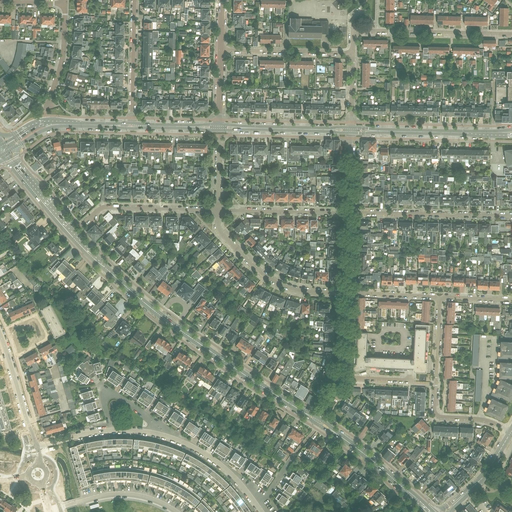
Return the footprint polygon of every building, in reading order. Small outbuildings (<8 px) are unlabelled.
[(493,6),(495,4),(498,0),(497,0),(490,0),(489,3),(491,5),(488,9),(491,11),(491,10),(493,8),(494,6),(493,6)] [(91,21),(91,16),(83,16),(83,18),(83,19),(75,19),(75,20),(75,24),(83,24),(83,21),(91,21)] [(316,21),(312,21),(312,19),(300,19),(290,18),(290,26),(288,26),(288,37),(321,38),(321,34),(328,34),(328,21),(321,21),(316,21)] [(242,20),(233,20),(233,24),(234,24),(234,27),(243,27),(244,27),(244,29),(251,29),(251,27),(247,26),(247,24),(246,24),(246,20),(242,20)] [(14,26),(14,40),(24,40),(24,37),(20,37),(20,31),(18,31),(18,26),(14,26)] [(85,46),(88,46),(88,41),(82,41),(82,38),(73,38),(73,41),(74,41),(74,43),(82,43),(82,46),(85,46)] [(53,48),(45,47),(45,46),(39,45),(39,49),(41,49),(41,52),(53,54),(54,49),(53,49),(53,48)] [(81,56),(81,52),(73,51),(72,58),(81,59),(81,60),(83,61),(86,61),(89,61),(89,60),(87,58),(86,57),(82,57),(82,56),(81,56)] [(49,68),(42,66),(43,62),(37,60),(35,66),(37,67),(37,70),(48,74),(49,69),(49,68)] [(81,68),(78,67),(70,65),(69,71),(75,72),(80,73),(79,75),(82,76),(88,77),(89,74),(83,73),(83,72),(80,72),(81,71),(80,71),(81,68)] [(12,66),(10,68),(6,72),(7,74),(10,77),(16,71),(17,68),(12,66)] [(46,78),(48,74),(37,70),(36,73),(33,72),(32,74),(29,73),(28,76),(31,78),(37,80),(38,76),(45,79),(45,78),(46,78)] [(79,75),(79,76),(68,73),(68,76),(67,75),(66,78),(67,78),(67,79),(75,81),(76,78),(85,80),(85,78),(82,77),(82,76),(79,75)] [(9,78),(10,77),(7,74),(0,78),(0,84),(0,85),(4,82),(9,78)] [(511,86),(511,78),(497,79),(497,87),(511,86)] [(74,85),(75,81),(67,79),(65,84),(67,85),(67,86),(77,89),(78,87),(74,85)] [(37,94),(40,88),(38,87),(39,85),(34,82),(33,84),(27,81),(26,83),(29,85),(28,88),(37,94)] [(511,86),(497,87),(496,102),(502,102),(511,102),(511,86)] [(29,94),(26,92),(20,87),(19,89),(23,93),(21,95),(22,96),(19,100),(23,102),(22,103),(27,107),(28,106),(29,107),(31,104),(30,104),(33,100),(28,96),(29,94)] [(68,102),(73,98),(72,96),(72,95),(73,91),(67,90),(66,93),(64,95),(66,99),(68,102)] [(100,101),(100,96),(100,92),(97,92),(97,96),(97,101),(91,101),(91,108),(100,108),(100,101)] [(87,98),(86,98),(86,93),(83,93),(83,98),(82,98),(82,99),(83,99),(83,106),(86,106),(86,108),(91,108),(91,101),(91,98),(87,98)] [(108,103),(108,95),(105,95),(105,100),(104,100),(104,101),(100,101),(100,108),(100,109),(103,109),(103,108),(108,108),(108,103)] [(311,101),(306,101),(306,96),(303,96),(303,99),(303,104),(305,104),(305,113),(306,113),(306,114),(309,114),(309,113),(311,113),(311,104),(311,101)] [(266,100),(266,103),(263,103),(264,97),(261,97),(260,103),(261,103),(261,112),(263,112),(263,113),(266,113),(266,112),(267,112),(267,106),(269,106),(269,100),(266,100)] [(76,106),(80,106),(80,99),(75,99),(75,100),(73,98),(68,102),(70,105),(71,104),(74,108),(76,106)] [(277,112),(277,104),(272,104),(272,100),(269,100),(269,106),(271,106),(271,112),(272,112),(272,113),(275,113),(275,112),(277,112)] [(511,102),(502,102),(502,104),(502,121),(504,121),(504,122),(511,122),(511,102)] [(7,116),(15,111),(12,108),(15,106),(13,104),(4,111),(6,113),(5,113),(7,116)] [(386,114),(386,112),(390,112),(390,105),(386,104),(386,106),(380,106),(380,114),(382,114),(382,115),(385,115),(385,114),(386,114)] [(18,117),(21,114),(21,113),(18,108),(15,111),(7,116),(11,122),(13,120),(14,120),(18,117)] [(326,160),(326,155),(326,152),(326,149),(332,149),(332,140),(326,140),(326,144),(325,144),(325,149),(324,149),(324,160),(326,160)] [(88,142),(85,142),(85,141),(84,141),(83,141),(82,141),(82,142),(81,142),(81,151),(78,151),(78,156),(81,156),(81,157),(84,157),(84,151),(87,151),(88,142)] [(377,141),(369,141),(369,156),(368,158),(373,158),(374,155),(375,153),(374,153),(374,152),(377,152),(377,141)] [(57,153),(58,156),(62,155),(59,142),(53,143),(55,149),(56,148),(56,150),(57,153)] [(175,157),(183,157),(183,152),(183,144),(183,143),(180,143),(180,144),(177,144),(177,147),(175,147),(175,157)] [(230,149),(231,149),(230,154),(234,154),(234,160),(233,160),(233,164),(238,164),(238,154),(237,154),(237,145),(233,145),(230,145),(230,149)] [(277,155),(278,146),(274,145),(274,146),(271,146),(271,153),(268,153),(268,162),(270,162),(270,160),(274,160),(274,158),(277,158),(277,155)] [(320,146),(320,145),(317,145),(317,146),(314,146),(314,147),(314,156),(323,156),(323,152),(320,152),(320,146)] [(287,153),(284,153),(283,153),(283,146),(281,146),(278,146),(277,155),(281,155),(281,161),(284,161),(284,162),(287,162),(287,153)] [(297,161),(297,147),(294,147),(294,146),(291,146),(291,147),(291,152),(288,152),(288,160),(291,160),(291,157),(294,157),(294,162),(297,162),(297,161)] [(44,152),(44,153),(41,150),(37,153),(37,152),(34,155),(34,156),(34,157),(35,158),(36,159),(36,158),(38,161),(39,160),(46,154),(44,152)] [(47,157),(47,156),(46,154),(39,160),(39,161),(38,162),(40,165),(41,163),(42,164),(48,159),(47,157)] [(49,173),(53,170),(55,168),(53,165),(56,162),(54,160),(44,168),(47,171),(47,172),(47,173),(48,173),(49,173)] [(373,168),(373,167),(378,167),(378,165),(368,164),(368,161),(365,161),(362,161),(362,164),(362,165),(361,165),(361,172),(368,172),(368,168),(373,168)] [(314,170),(314,173),(316,173),(317,173),(320,169),(323,165),(324,164),(314,164),(314,165),(314,170)] [(57,183),(61,180),(64,178),(61,175),(64,172),(62,170),(52,177),(55,181),(54,181),(56,183),(57,183)] [(62,191),(69,185),(67,182),(71,178),(69,176),(64,181),(59,185),(60,187),(59,188),(62,191)] [(76,184),(74,185),(72,182),(69,185),(62,191),(64,194),(65,193),(67,195),(72,190),(72,191),(78,186),(76,184)] [(201,189),(204,186),(203,185),(203,182),(196,182),(196,185),(193,185),(192,186),(194,188),(199,192),(201,190),(201,189)] [(240,183),(233,183),(233,186),(232,187),(234,190),(236,193),(241,189),(240,187),(240,186),(240,183)] [(0,193),(2,196),(5,194),(10,190),(6,184),(0,189),(2,190),(0,191),(0,193)] [(325,195),(330,195),(339,196),(339,190),(335,190),(335,189),(329,189),(329,186),(325,186),(325,195)] [(72,202),(79,196),(77,193),(80,190),(79,188),(73,192),(74,192),(69,197),(70,199),(69,199),(72,202)] [(196,194),(199,192),(194,188),(192,190),(192,189),(189,189),(188,196),(192,196),(193,197),(195,194),(196,194)] [(242,198),(243,197),(246,197),(246,189),(243,189),(242,190),(241,189),(236,193),(239,195),(240,195),(242,198)] [(0,204),(2,203),(3,205),(9,201),(11,205),(20,199),(20,198),(19,196),(18,196),(16,193),(11,196),(10,194),(0,201),(0,204)] [(79,196),(72,202),(75,205),(75,204),(76,206),(82,202),(88,197),(86,195),(84,196),(82,194),(79,196)] [(91,206),(87,201),(86,200),(84,202),(85,203),(78,208),(80,210),(80,211),(83,214),(86,211),(85,211),(88,208),(88,209),(91,206)] [(33,221),(32,219),(34,217),(26,208),(27,207),(23,203),(10,213),(15,219),(21,214),(27,221),(26,221),(25,223),(25,224),(27,227),(33,221)] [(132,224),(132,222),(132,217),(132,216),(128,216),(126,216),(125,225),(124,225),(122,227),(126,231),(128,228),(128,224),(132,224)] [(138,229),(138,227),(142,227),(142,225),(142,216),(139,216),(139,217),(136,217),(136,222),(136,226),(136,227),(134,227),(133,231),(133,234),(136,234),(136,232),(138,232),(138,229)] [(189,225),(192,221),(190,219),(188,219),(188,218),(183,218),(183,221),(182,221),(182,225),(186,225),(186,227),(185,228),(185,232),(185,233),(185,231),(187,229),(188,227),(189,225)] [(260,221),(260,219),(250,219),(250,220),(245,220),(249,230),(253,230),(253,226),(260,226),(260,224),(260,221)] [(247,233),(249,230),(245,220),(242,223),(241,222),(234,229),(236,230),(235,231),(237,233),(238,232),(239,234),(244,229),(247,233)] [(193,232),(198,227),(192,221),(189,225),(188,227),(187,229),(185,231),(185,233),(186,233),(190,230),(193,232)] [(35,225),(26,233),(27,233),(30,237),(28,238),(32,243),(29,245),(33,250),(38,246),(40,244),(45,240),(46,240),(44,238),(48,235),(47,234),(47,233),(47,232),(46,231),(45,230),(44,230),(44,229),(40,232),(38,231),(39,231),(35,225)] [(101,225),(99,227),(96,225),(95,226),(94,226),(88,232),(87,233),(89,235),(92,232),(95,234),(103,227),(101,225)] [(117,237),(115,234),(113,232),(117,227),(117,226),(115,225),(113,227),(108,232),(109,231),(111,233),(104,240),(109,245),(117,237)] [(104,228),(103,227),(95,234),(92,232),(89,235),(94,241),(104,231),(103,230),(104,228)] [(328,229),(321,229),(318,228),(317,233),(321,233),(321,232),(324,232),(324,231),(326,231),(326,234),(330,234),(330,237),(332,237),(338,237),(338,231),(328,230),(328,229)] [(200,242),(206,235),(203,233),(201,231),(190,242),(192,244),(195,241),(197,244),(200,242)] [(199,248),(201,250),(210,241),(208,239),(209,238),(206,235),(200,242),(202,244),(199,248)] [(121,242),(119,243),(118,245),(115,248),(121,255),(124,251),(126,249),(129,246),(125,241),(127,239),(124,236),(119,240),(121,242)] [(251,246),(255,243),(255,242),(252,239),(253,239),(250,236),(246,241),(251,246)] [(262,248),(259,245),(266,238),(263,237),(261,239),(257,243),(258,244),(253,248),(255,250),(254,250),(257,253),(262,248)] [(57,249),(52,242),(45,248),(48,252),(50,250),(52,253),(53,253),(55,255),(60,250),(59,248),(57,249)] [(210,253),(213,251),(217,247),(216,247),(216,246),(215,244),(214,245),(212,243),(202,252),(204,254),(208,251),(210,253)] [(138,259),(142,255),(143,253),(140,251),(138,254),(133,250),(136,247),(134,245),(130,249),(128,251),(130,253),(125,258),(130,263),(134,259),(136,261),(138,259)] [(264,256),(272,247),(270,245),(267,248),(264,245),(262,248),(257,253),(259,256),(259,255),(261,257),(263,255),(264,256)] [(275,254),(272,251),(274,249),(272,247),(264,256),(265,257),(264,259),(266,260),(265,261),(268,263),(275,255),(275,254)] [(217,259),(219,257),(222,254),(222,253),(223,253),(221,251),(220,251),(219,250),(215,253),(213,255),(213,254),(209,258),(211,260),(213,258),(215,260),(217,259)] [(287,259),(286,259),(288,255),(286,254),(282,263),(279,261),(275,268),(278,270),(278,269),(281,270),(287,259)] [(149,261),(145,265),(141,261),(145,258),(142,255),(138,259),(136,261),(138,262),(133,267),(140,272),(143,268),(146,271),(152,264),(149,261)] [(281,255),(279,257),(275,255),(268,263),(271,265),(273,266),(277,261),(279,261),(282,256),(281,255)] [(216,272),(229,260),(227,259),(228,258),(226,256),(225,256),(224,256),(217,263),(219,265),(217,267),(217,268),(214,270),(216,272)] [(285,274),(287,269),(289,266),(286,265),(289,260),(287,259),(281,270),(283,272),(282,272),(285,274)] [(293,276),(298,261),(298,260),(296,259),(293,268),(290,267),(288,275),(291,276),(291,275),(293,276)] [(61,273),(70,264),(65,260),(61,263),(58,261),(50,270),(54,273),(57,269),(61,273)] [(223,274),(227,270),(229,268),(233,264),(232,264),(233,263),(231,261),(230,262),(229,260),(216,272),(218,274),(221,271),(223,274)] [(65,284),(74,274),(72,272),(74,269),(70,264),(61,273),(59,276),(63,280),(62,281),(65,284)] [(148,279),(151,282),(156,277),(160,280),(160,279),(167,271),(168,270),(168,266),(166,264),(163,267),(164,269),(160,274),(158,272),(158,271),(153,267),(144,277),(147,280),(148,279)] [(504,265),(503,275),(510,275),(510,283),(511,283),(511,271),(511,265),(504,264),(504,265)] [(225,283),(238,270),(236,268),(237,268),(235,266),(234,266),(228,272),(230,274),(223,281),(225,283)] [(188,273),(191,275),(196,270),(194,267),(188,273)] [(196,270),(191,275),(194,278),(196,277),(198,280),(202,276),(196,270)] [(236,280),(239,278),(242,274),(242,273),(240,271),(240,272),(238,270),(225,283),(223,284),(225,286),(230,281),(234,278),(236,280)] [(162,292),(167,285),(165,283),(167,280),(166,279),(167,278),(165,276),(169,272),(167,271),(160,279),(163,281),(157,288),(162,292)] [(77,286),(85,277),(80,272),(77,276),(74,274),(65,284),(69,287),(73,282),(77,286)] [(243,286),(245,283),(248,280),(248,279),(246,277),(243,275),(237,282),(234,285),(236,286),(238,284),(239,284),(240,283),(243,286)] [(368,278),(370,279),(370,280),(378,280),(377,282),(381,282),(381,280),(381,276),(379,276),(373,276),(371,276),(367,275),(367,277),(359,276),(359,278),(358,278),(358,279),(357,279),(357,282),(358,282),(358,283),(362,283),(362,284),(366,284),(366,283),(367,280),(368,280),(368,278)] [(80,297),(89,288),(87,285),(90,282),(85,277),(77,286),(81,290),(77,294),(80,297)] [(0,290),(8,285),(11,283),(10,281),(0,286),(0,290)] [(249,291),(251,289),(255,285),(254,284),(255,284),(252,282),(249,281),(245,286),(243,289),(242,288),(240,292),(243,295),(247,290),(249,291)] [(0,297),(4,295),(2,292),(9,287),(11,283),(8,285),(0,290),(0,297)] [(170,287),(167,285),(162,292),(167,295),(170,292),(172,288),(175,291),(179,287),(174,283),(173,285),(172,284),(170,287)] [(184,283),(180,289),(177,293),(177,294),(177,295),(179,296),(180,296),(180,295),(183,298),(182,298),(182,299),(184,300),(185,300),(186,300),(188,297),(192,293),(193,291),(194,290),(184,283)] [(91,301),(99,292),(94,287),(91,290),(89,288),(80,297),(83,301),(87,297),(91,301)] [(258,299),(261,295),(263,291),(262,290),(262,289),(260,287),(259,288),(258,290),(256,289),(252,297),(252,296),(250,299),(252,300),(254,298),(254,299),(256,297),(258,299)] [(201,313),(206,307),(207,305),(204,303),(206,300),(204,298),(209,290),(207,288),(201,297),(202,298),(195,309),(194,309),(194,310),(194,311),(195,311),(195,312),(196,312),(197,312),(198,312),(198,311),(201,313)] [(267,302),(268,299),(271,294),(270,294),(268,292),(267,293),(265,291),(262,297),(261,296),(257,304),(259,306),(262,301),(263,301),(263,300),(267,302)] [(94,312),(103,303),(100,300),(104,296),(99,292),(91,301),(95,304),(90,309),(94,312)] [(274,310),(279,298),(276,297),(276,296),(274,295),(274,296),(273,296),(270,303),(273,305),(273,306),(272,309),(274,310)] [(216,311),(217,309),(223,300),(220,298),(215,307),(209,303),(207,305),(206,307),(201,313),(204,315),(204,316),(204,317),(204,318),(205,319),(206,319),(207,319),(208,318),(214,310),(216,311)] [(279,298),(274,310),(276,311),(277,307),(277,308),(278,306),(281,308),(284,300),(284,299),(282,298),(281,299),(279,298)] [(25,303),(26,305),(29,312),(36,310),(34,306),(35,305),(33,300),(25,303)] [(291,314),(292,311),(294,301),(290,300),(290,301),(287,301),(286,305),(285,311),(283,310),(282,313),(287,314),(287,313),(291,314)] [(298,314),(300,309),(301,304),(298,303),(298,302),(294,301),(292,311),(296,312),(295,316),(299,317),(300,317),(300,313),(300,315),(298,314)] [(105,315),(113,307),(108,302),(105,305),(103,303),(94,312),(97,316),(101,312),(105,315)] [(328,312),(328,311),(328,309),(331,308),(331,305),(329,304),(319,303),(319,302),(315,302),(315,311),(328,312)] [(308,313),(309,309),(309,304),(308,304),(308,303),(305,303),(305,304),(302,304),(302,309),(301,309),(301,313),(300,313),(300,317),(304,318),(304,312),(308,313)] [(48,323),(58,318),(50,304),(40,309),(48,323)] [(26,305),(20,308),(24,315),(29,312),(26,305)] [(116,323),(113,321),(117,318),(114,315),(118,311),(113,307),(105,315),(109,319),(105,324),(105,325),(105,326),(105,327),(107,327),(108,327),(108,326),(111,329),(116,323)] [(242,307),(239,311),(246,316),(249,312),(242,307)] [(18,318),(24,315),(20,308),(15,310),(18,318)] [(215,329),(218,325),(220,321),(217,319),(219,316),(221,312),(217,309),(216,311),(213,315),(215,316),(209,325),(215,329)] [(511,309),(510,309),(510,313),(505,312),(505,309),(503,309),(502,315),(507,316),(506,319),(511,318),(511,309)] [(12,320),(18,318),(15,310),(9,313),(12,320)] [(334,315),(329,314),(326,314),(320,313),(320,315),(320,317),(326,317),(326,321),(329,321),(334,322),(334,321),(335,320),(335,318),(334,318),(334,315)] [(258,324),(261,319),(258,317),(251,314),(249,318),(258,324)] [(227,315),(221,324),(224,326),(230,317),(227,315)] [(58,318),(48,323),(55,338),(65,332),(58,318)] [(232,342),(237,335),(239,333),(234,330),(237,326),(235,325),(239,320),(236,318),(230,327),(229,328),(232,330),(231,331),(230,331),(226,337),(228,338),(228,339),(232,342)] [(130,327),(126,324),(126,323),(126,322),(125,321),(124,321),(124,322),(123,322),(123,321),(117,330),(114,328),(111,332),(110,330),(106,335),(109,338),(112,334),(114,334),(116,331),(121,335),(120,336),(121,337),(122,338),(123,338),(124,338),(124,337),(126,335),(129,331),(127,330),(130,327)] [(325,322),(316,321),(313,321),(313,325),(316,325),(316,327),(324,327),(324,331),(333,332),(333,331),(334,331),(334,329),(334,328),(334,324),(325,324),(325,322)] [(356,335),(354,372),(366,369),(366,366),(370,366),(370,369),(409,371),(409,368),(414,369),(414,372),(427,372),(429,325),(416,324),(414,359),(367,357),(368,336),(368,333),(356,332),(356,335)] [(229,328),(230,327),(228,326),(226,328),(223,326),(219,333),(219,334),(220,335),(221,335),(224,337),(229,328)] [(141,345),(145,339),(140,335),(141,334),(137,331),(130,340),(133,343),(134,341),(141,345)] [(242,350),(247,342),(244,340),(245,339),(244,338),(247,334),(242,331),(239,336),(241,337),(236,345),(239,347),(238,347),(242,350)] [(333,334),(328,334),(327,334),(327,333),(320,333),(319,340),(319,342),(326,342),(326,340),(333,341),(333,340),(334,340),(334,337),(333,337),(333,334)] [(253,346),(256,347),(262,339),(263,336),(261,334),(256,342),(250,338),(247,342),(242,350),(245,352),(246,351),(248,353),(253,346)] [(159,350),(165,341),(161,338),(159,337),(155,342),(153,342),(153,343),(150,340),(145,346),(149,349),(152,345),(159,350)] [(258,360),(263,354),(259,351),(261,349),(259,347),(264,340),(262,339),(256,347),(255,349),(257,350),(253,356),(258,360)] [(167,351),(171,346),(169,344),(165,341),(159,350),(167,355),(164,360),(166,361),(171,355),(167,352),(167,351)] [(333,343),(319,343),(319,342),(313,342),(313,346),(313,347),(318,347),(319,346),(322,346),(322,350),(329,350),(333,350),(333,349),(333,346),(333,343)] [(499,359),(505,360),(505,357),(511,357),(511,342),(502,342),(502,348),(501,348),(500,348),(500,349),(500,350),(501,350),(501,351),(501,357),(499,356),(499,359)] [(53,355),(51,352),(57,349),(55,345),(53,347),(51,343),(45,346),(54,364),(56,363),(52,356),(53,355)] [(70,355),(75,350),(71,345),(65,350),(70,355)] [(52,366),(54,364),(45,346),(39,349),(43,356),(46,355),(48,358),(49,358),(50,361),(52,366)] [(268,357),(270,359),(277,349),(275,347),(272,350),(273,350),(272,351),(270,355),(268,353),(266,356),(263,354),(258,360),(260,362),(263,364),(268,357)] [(272,369),(277,363),(278,361),(280,363),(287,351),(284,348),(277,359),(272,357),(266,366),(270,368),(272,369)] [(180,364),(186,355),(182,352),(181,353),(179,351),(176,357),(175,357),(174,357),(171,355),(166,361),(168,363),(171,359),(180,364)] [(39,368),(36,361),(40,359),(36,352),(30,355),(37,369),(39,368)] [(32,372),(36,370),(37,369),(30,355),(24,358),(28,365),(31,363),(33,367),(29,370),(30,373),(32,372)] [(188,366),(188,365),(192,360),(190,359),(190,358),(186,355),(180,364),(188,370),(185,375),(187,376),(192,370),(188,367),(188,366)] [(295,362),(294,360),(291,356),(282,371),(280,370),(277,375),(275,373),(270,380),(280,386),(295,362)] [(323,359),(317,358),(313,357),(312,359),(319,361),(323,362),(322,365),(324,365),(330,367),(330,366),(331,366),(331,363),(331,360),(323,359)] [(511,362),(505,363),(505,360),(499,359),(499,362),(501,363),(500,369),(499,369),(499,370),(499,371),(500,371),(500,377),(511,378),(511,362)] [(84,364),(86,366),(91,373),(94,371),(95,371),(96,374),(102,372),(101,369),(103,368),(102,365),(100,365),(99,362),(93,364),(90,365),(87,361),(84,364)] [(327,374),(329,371),(324,369),(325,369),(323,368),(324,367),(316,365),(316,366),(318,373),(320,372),(322,373),(321,376),(322,377),(322,378),(326,379),(327,376),(327,374)] [(88,376),(91,373),(86,366),(82,369),(83,370),(81,373),(77,378),(80,380),(80,381),(83,383),(83,382),(86,384),(90,378),(87,377),(88,376)] [(199,382),(207,370),(202,367),(200,366),(197,371),(196,371),(195,372),(192,370),(187,376),(190,378),(193,374),(197,376),(195,379),(199,382)] [(112,383),(118,374),(113,370),(109,367),(106,375),(108,376),(107,379),(112,383)] [(205,382),(211,386),(213,384),(209,381),(209,380),(213,374),(211,373),(207,370),(199,382),(203,384),(205,382)] [(29,381),(38,379),(36,373),(28,375),(29,381)] [(121,385),(126,378),(123,376),(123,377),(118,374),(112,383),(117,386),(119,383),(121,385)] [(287,390),(293,380),(288,376),(285,380),(281,387),(287,390)] [(128,380),(126,378),(121,385),(124,387),(122,389),(127,393),(133,384),(135,381),(135,380),(130,377),(128,380)] [(218,379),(215,377),(212,382),(214,384),(211,389),(215,392),(216,390),(218,392),(224,383),(221,381),(221,380),(219,379),(218,379)] [(31,387),(37,385),(40,384),(38,379),(29,381),(31,387)] [(292,393),(294,389),(298,383),(293,380),(287,390),(292,393)] [(492,395),(498,398),(499,395),(510,400),(511,396),(511,384),(501,380),(498,385),(497,385),(497,386),(496,387),(497,387),(497,388),(495,393),(493,392),(492,395)] [(141,388),(138,386),(140,385),(135,381),(133,384),(127,393),(132,396),(134,393),(137,395),(141,388)] [(221,394),(224,396),(230,387),(229,386),(229,385),(227,384),(226,384),(224,383),(218,392),(216,394),(214,397),(217,399),(220,398),(219,396),(221,394)] [(298,397),(305,385),(301,383),(299,385),(298,385),(293,394),(298,397)] [(306,392),(308,391),(308,390),(308,389),(306,388),(307,387),(305,385),(298,397),(302,399),(307,392),(306,392)] [(174,392),(166,387),(164,390),(171,395),(174,392)] [(88,388),(80,390),(81,393),(82,393),(83,399),(87,398),(87,399),(91,398),(90,397),(94,396),(92,390),(89,391),(88,388)] [(145,388),(144,390),(141,388),(137,395),(139,397),(137,399),(142,403),(148,394),(150,391),(145,388)] [(374,389),(370,389),(371,388),(368,388),(368,389),(365,389),(365,393),(367,393),(367,395),(371,395),(370,401),(374,401),(374,389)] [(231,402),(232,402),(230,406),(232,407),(235,403),(233,402),(238,393),(232,389),(227,396),(225,395),(220,403),(222,404),(224,401),(225,401),(228,402),(229,402),(230,401),(231,402)] [(34,398),(41,397),(40,393),(42,393),(41,390),(39,391),(33,393),(34,398)] [(186,396),(178,391),(175,395),(183,400),(186,396)] [(313,396),(312,396),(311,395),(312,393),(309,391),(308,393),(307,393),(303,400),(308,403),(313,396)] [(313,406),(315,402),(317,399),(319,396),(314,393),(312,396),(313,396),(308,403),(313,406)] [(152,405),(157,398),(154,397),(153,397),(148,394),(142,403),(148,406),(149,404),(152,405)] [(496,400),(498,398),(492,395),(490,398),(492,399),(490,404),(489,404),(488,404),(488,405),(488,406),(488,407),(489,407),(486,412),(502,419),(508,406),(496,400)] [(245,410),(242,408),(247,400),(246,400),(247,399),(245,398),(244,398),(241,397),(237,404),(235,403),(232,407),(228,413),(230,414),(231,413),(232,414),(234,410),(233,409),(234,408),(236,410),(237,407),(241,409),(239,412),(242,413),(245,410)] [(158,413),(164,404),(159,401),(159,400),(157,398),(152,405),(154,407),(153,410),(158,413)] [(341,410),(346,414),(351,407),(352,405),(349,403),(351,400),(347,398),(344,403),(345,403),(341,410)] [(91,399),(83,401),(84,405),(85,404),(87,410),(90,409),(91,410),(94,409),(94,408),(97,407),(95,401),(92,402),(91,399)] [(356,411),(354,409),(359,402),(356,400),(352,405),(351,407),(346,414),(352,418),(356,411)] [(357,421),(362,414),(365,409),(369,404),(367,403),(363,409),(361,411),(360,411),(359,413),(356,411),(352,418),(357,421)] [(50,413),(61,410),(59,404),(57,405),(57,408),(53,409),(53,410),(49,411),(50,413)] [(167,415),(172,409),(169,407),(168,408),(164,404),(158,413),(163,417),(165,414),(167,415)] [(253,415),(253,416),(255,417),(259,411),(257,410),(258,408),(258,407),(257,407),(256,406),(255,406),(252,404),(249,409),(248,408),(246,411),(242,416),(245,418),(248,412),(250,413),(248,416),(252,418),(253,415)] [(39,416),(48,413),(46,407),(44,408),(38,410),(39,416)] [(173,423),(181,412),(176,409),(174,410),(172,409),(167,415),(170,417),(168,420),(173,423)] [(94,410),(86,413),(87,416),(88,415),(90,421),(94,420),(94,421),(97,420),(97,419),(100,418),(98,412),(95,413),(94,410)] [(261,428),(261,427),(265,421),(267,418),(266,417),(268,414),(266,412),(265,411),(264,410),(263,410),(262,410),(257,420),(259,421),(260,420),(262,421),(258,427),(257,426),(255,429),(260,432),(262,429),(261,428)] [(375,426),(376,425),(384,414),(380,411),(379,410),(373,416),(377,419),(368,429),(375,435),(377,432),(379,430),(380,429),(375,426)] [(183,426),(187,419),(185,417),(186,415),(181,412),(173,423),(178,427),(180,424),(183,426)] [(56,424),(58,430),(64,429),(63,424),(65,423),(65,421),(68,420),(66,413),(63,414),(64,418),(60,419),(61,422),(56,424)] [(7,414),(0,415),(0,428),(1,432),(12,429),(10,422),(9,420),(7,414)] [(366,415),(365,416),(362,414),(357,421),(362,425),(367,418),(370,420),(372,418),(367,415),(366,415)] [(50,425),(49,420),(48,416),(46,417),(46,416),(40,418),(41,422),(46,421),(47,427),(45,427),(47,434),(52,432),(50,425)] [(268,424),(266,427),(273,431),(274,428),(279,421),(278,420),(278,419),(276,418),(276,419),(274,417),(271,422),(269,421),(268,424)] [(188,434),(194,425),(189,421),(190,421),(187,419),(183,426),(185,427),(183,430),(188,434)] [(420,429),(426,424),(424,422),(425,421),(423,419),(422,420),(422,419),(411,429),(415,434),(420,429)] [(279,431),(281,432),(284,434),(289,427),(288,426),(289,426),(287,425),(286,424),(286,425),(283,423),(280,428),(279,427),(277,430),(276,429),(274,432),(277,434),(279,431)] [(424,434),(426,432),(430,428),(430,427),(426,423),(426,424),(420,429),(415,434),(417,435),(420,433),(420,434),(422,432),(424,434)] [(198,436),(202,429),(200,427),(199,428),(194,425),(188,434),(194,437),(195,434),(198,436)] [(204,444),(210,435),(205,432),(205,431),(202,429),(198,436),(200,438),(199,440),(204,444)] [(294,439),(298,432),(292,429),(287,438),(290,440),(288,442),(291,444),(291,443),(294,439)] [(494,436),(489,433),(488,433),(489,432),(485,429),(483,433),(485,434),(484,436),(491,441),(494,436)] [(385,433),(384,433),(380,438),(386,443),(390,437),(391,438),(393,435),(388,430),(385,433)] [(298,444),(299,442),(303,436),(298,432),(294,439),(291,443),(293,444),(294,442),(298,444)] [(213,446),(218,439),(215,437),(214,438),(210,435),(204,444),(209,447),(211,444),(213,446)] [(488,446),(491,441),(484,436),(482,439),(480,438),(477,442),(481,445),(483,443),(488,446)] [(219,454),(227,443),(221,439),(220,441),(218,439),(213,446),(216,448),(214,451),(219,454)] [(308,458),(317,444),(316,443),(315,443),(312,441),(306,448),(307,448),(305,451),(308,452),(305,456),(308,458)] [(228,456),(233,449),(230,448),(232,446),(227,443),(219,454),(224,457),(226,455),(228,456)] [(390,462),(396,455),(403,447),(399,443),(392,451),(389,448),(382,456),(390,462)] [(485,450),(481,448),(479,447),(477,449),(473,447),(474,446),(472,443),(466,446),(470,449),(482,455),(483,454),(484,454),(485,452),(485,451),(485,450)] [(71,454),(78,452),(77,448),(81,447),(80,444),(69,447),(71,454)] [(317,444),(308,458),(310,460),(313,456),(316,458),(317,456),(322,448),(319,446),(319,445),(317,444)] [(421,465),(417,462),(419,459),(419,458),(426,449),(423,446),(418,452),(411,459),(416,463),(415,464),(413,463),(407,469),(410,471),(410,472),(412,474),(421,465)] [(176,458),(180,450),(175,448),(172,457),(176,458)] [(412,455),(408,452),(409,451),(406,448),(400,454),(402,456),(398,460),(400,462),(400,463),(402,465),(402,464),(403,465),(409,458),(411,459),(418,452),(416,450),(412,455)] [(234,464),(240,455),(235,452),(236,451),(233,449),(228,456),(231,458),(229,461),(234,464)] [(283,451),(279,449),(276,453),(277,453),(276,455),(281,459),(282,458),(283,459),(286,455),(282,452),(283,451)] [(482,455),(470,449),(469,451),(474,454),(473,457),(475,458),(479,461),(479,460),(480,460),(482,458),(481,457),(482,455)] [(80,458),(79,455),(86,452),(85,450),(78,452),(71,454),(73,460),(80,458)] [(180,450),(176,458),(181,460),(185,452),(180,450)] [(326,451),(325,450),(320,458),(318,460),(322,463),(324,461),(329,464),(334,457),(329,454),(329,453),(329,452),(328,452),(328,451),(327,451),(326,451)] [(187,463),(191,455),(186,453),(182,461),(187,463)] [(478,463),(472,459),(472,458),(465,454),(464,456),(464,457),(467,459),(466,461),(476,467),(477,465),(476,465),(478,463)] [(191,466),(195,458),(191,455),(187,463),(191,466)] [(244,467),(248,460),(246,458),(245,459),(240,455),(234,464),(239,468),(241,465),(244,467)] [(75,467),(82,465),(81,461),(84,460),(84,457),(80,458),(73,460),(75,467)] [(195,468),(200,461),(195,458),(191,466),(195,468)] [(250,474),(255,466),(251,462),(248,460),(244,467),(246,468),(244,471),(250,474)] [(476,467),(466,461),(465,460),(464,461),(464,460),(463,463),(461,461),(460,463),(465,468),(471,472),(473,470),(476,467)] [(198,473),(199,471),(204,463),(200,461),(195,468),(194,470),(198,473)] [(203,474),(209,466),(204,463),(199,471),(203,474)] [(312,472),(317,466),(313,463),(308,470),(312,472)] [(77,473),(84,471),(83,467),(86,466),(86,464),(82,465),(75,467),(77,473)] [(346,465),(345,464),(343,467),(338,464),(336,466),(335,467),(334,469),(339,473),(340,472),(343,474),(341,477),(345,480),(349,475),(347,474),(351,469),(348,467),(348,466),(347,465),(346,465)] [(426,465),(423,469),(422,468),(423,467),(421,465),(412,474),(414,476),(415,476),(418,478),(424,471),(426,474),(430,470),(430,469),(426,465)] [(207,477),(213,470),(209,466),(203,474),(207,477)] [(259,477),(264,470),(261,468),(260,469),(255,466),(250,474),(255,478),(257,475),(259,477)] [(300,484),(299,483),(298,483),(303,475),(303,474),(305,471),(300,467),(295,474),(292,472),(289,477),(292,479),(290,481),(297,486),(301,489),(303,486),(300,483),(300,484)] [(455,471),(465,480),(469,476),(468,476),(469,476),(465,472),(464,471),(465,469),(463,467),(461,469),(462,470),(460,472),(457,469),(455,471)] [(461,485),(465,480),(455,471),(453,469),(451,471),(457,476),(454,479),(460,484),(461,485)] [(79,480),(86,478),(85,474),(91,472),(90,470),(84,471),(77,473),(79,480)] [(95,483),(97,482),(98,484),(101,484),(100,482),(98,470),(92,471),(95,483)] [(144,470),(141,481),(141,484),(144,484),(144,482),(147,483),(149,471),(144,470)] [(211,480),(217,473),(213,470),(207,477),(211,480)] [(264,470),(259,477),(262,478),(260,481),(265,485),(267,482),(269,483),(273,477),(266,473),(266,472),(264,470)] [(435,476),(432,474),(433,473),(430,470),(426,474),(427,475),(420,481),(421,481),(420,482),(423,484),(425,486),(428,482),(429,483),(432,480),(431,479),(433,478),(436,481),(444,473),(441,471),(438,474),(437,474),(435,476)] [(151,471),(148,483),(150,483),(149,486),(152,486),(156,473),(151,471)] [(156,473),(152,486),(155,487),(156,485),(158,486),(162,475),(156,473)] [(215,483),(221,476),(217,473),(211,480),(215,483)] [(355,474),(347,483),(350,486),(352,484),(358,489),(360,491),(362,489),(363,489),(366,486),(365,485),(368,483),(367,482),(368,481),(365,478),(364,479),(362,477),(361,478),(358,476),(355,474)] [(158,486),(160,487),(159,489),(162,490),(163,488),(167,477),(162,475),(158,486)] [(219,486),(225,480),(221,476),(215,483),(219,486)] [(86,478),(79,480),(81,487),(88,485),(87,481),(90,480),(89,477),(86,478)] [(167,477),(163,488),(162,490),(165,491),(166,489),(167,490),(172,479),(167,477)] [(167,490),(169,491),(168,493),(171,494),(172,492),(178,482),(172,479),(167,490)] [(314,484),(325,493),(329,488),(318,479),(314,484)] [(456,488),(457,487),(450,479),(447,482),(449,484),(445,486),(451,492),(455,489),(456,488)] [(225,480),(219,486),(222,490),(229,484),(225,480)] [(295,489),(297,486),(290,481),(288,484),(286,482),(282,487),(285,489),(284,490),(287,492),(288,491),(292,494),(294,495),(295,494),(296,491),(297,490),(296,489),(295,489)] [(436,496),(441,490),(437,485),(439,483),(437,481),(429,489),(429,490),(430,492),(431,491),(436,496)] [(178,482),(172,492),(171,494),(174,496),(175,494),(177,495),(183,485),(178,482)] [(369,498),(377,489),(371,484),(355,502),(357,504),(366,494),(369,498)] [(178,496),(177,498),(180,499),(187,488),(183,485),(177,495),(178,496)] [(227,495),(233,489),(230,485),(223,491),(227,495)] [(444,498),(451,492),(445,486),(443,488),(445,490),(443,492),(441,490),(436,496),(441,501),(444,498)] [(187,488),(180,499),(182,501),(184,499),(185,500),(192,491),(187,488)] [(230,498),(237,493),(233,489),(227,495),(230,498)] [(345,509),(348,505),(344,502),(344,501),(337,494),(338,493),(339,494),(339,493),(336,490),(330,497),(341,506),(342,507),(345,510),(346,510),(345,509)] [(185,500),(187,502),(185,503),(188,505),(189,504),(197,494),(192,491),(185,500)] [(382,502),(385,499),(383,497),(384,496),(378,491),(370,500),(373,503),(375,500),(379,503),(376,505),(373,506),(375,510),(381,506),(382,509),(385,506),(381,503),(382,501),(382,502)] [(290,497),(283,492),(281,494),(279,493),(275,498),(278,500),(276,502),(282,506),(287,499),(288,499),(290,497)] [(233,502),(240,497),(237,493),(230,498),(233,502)] [(197,494),(189,504),(188,505),(190,507),(192,506),(193,507),(201,498),(197,494)] [(234,507),(243,501),(240,497),(233,502),(231,504),(234,507)] [(194,508),(196,509),(194,511),(195,511),(197,511),(198,511),(207,503),(202,499),(194,508)] [(239,510),(246,505),(243,501),(234,507),(237,511),(239,510)] [(8,511),(15,511),(17,509),(8,503),(4,509),(8,511)] [(207,503),(198,511),(197,511),(205,511),(210,507),(207,503)]
